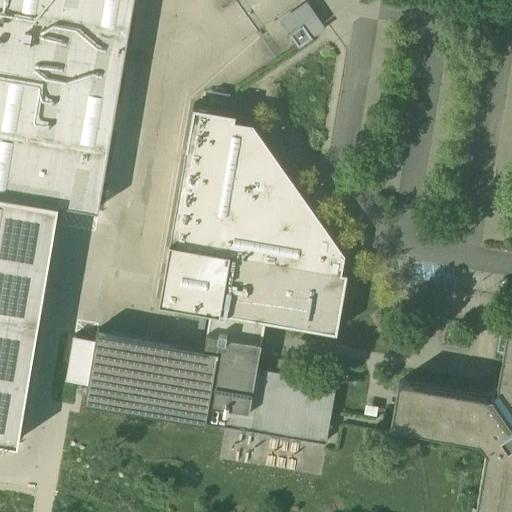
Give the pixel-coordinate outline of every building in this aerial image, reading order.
[(134,0),(0,0),(0,436),(19,439),(60,201),(99,208),(134,0)] [(306,0),(280,19),(297,44),(299,46),(326,27),(323,23),(306,0)] [(212,308),(267,318),(337,330),(348,269),(341,268),(343,248),(253,121),(235,117),(236,110),(194,102),(158,298),(212,308)] [(205,348),(98,329),(85,399),(326,442),(337,380),(258,366),(267,318),(212,308),(205,348)] [(511,511),(511,338),(502,401),(404,384),(395,429),(486,441),(492,456),(483,511),(511,511)] [(56,397),(70,402),(74,390),(60,386),(56,397)]
